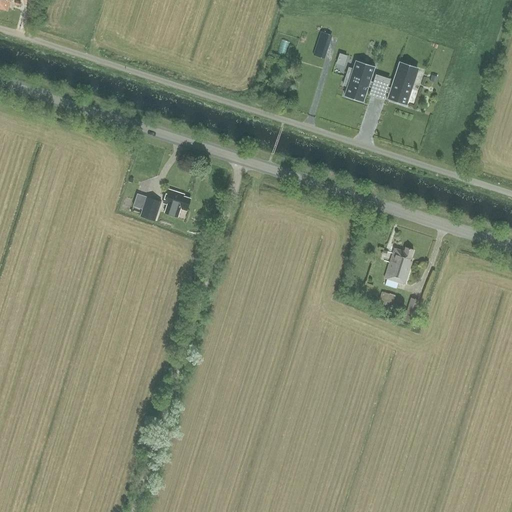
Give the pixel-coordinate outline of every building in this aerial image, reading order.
[(12,0),(13,0),(0,0),(0,8),(8,11),(11,0),(12,0)] [(322,31),(314,54),(326,58),(334,35),(322,31)] [(340,53),(338,63),(346,65),(348,54),(340,53)] [(345,94),(364,101),(368,87),(378,90),(380,84),(370,81),(375,67),(356,61),(353,69),(349,68),(343,85),(347,86),(345,94)] [(413,84),(393,78),(390,88),(380,84),(378,90),(388,93),(386,98),(406,105),(413,84)] [(186,210),(190,199),(178,195),(178,193),(168,189),(163,203),(186,210)] [(155,221),(161,202),(137,194),(134,204),(143,207),(140,216),(155,221)] [(410,261),(413,249),(405,247),(403,251),(394,248),(385,278),(405,284),(412,261),(410,261)] [(391,311),(394,301),(395,295),(382,292),(378,308),(391,311)] [(412,323),(419,300),(411,298),(403,321),(412,323)]
